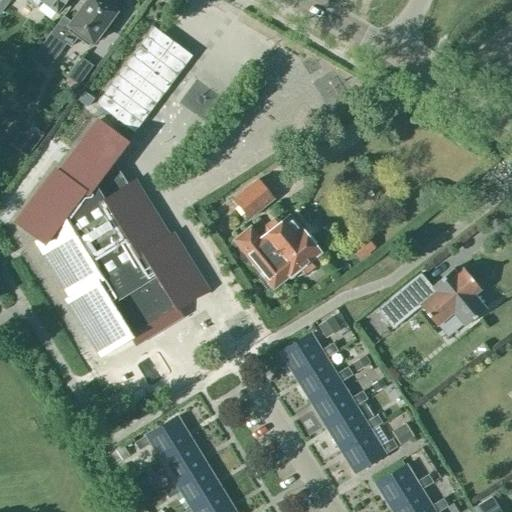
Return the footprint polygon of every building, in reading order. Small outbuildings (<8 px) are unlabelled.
[(0,0),(0,11),(8,0),(27,0),(36,6),(40,0),(57,13),(66,0),(0,0)] [(61,18),(35,53),(50,64),(65,43),(70,47),(71,46),(78,37),(89,45),(92,41),(94,42),(117,11),(101,0),(87,0),(70,24),(61,18)] [(192,55),(153,26),(96,103),(134,132),(192,55)] [(82,58),(68,76),(77,83),(91,65),(82,58)] [(20,124),(30,138),(43,129),(33,115),(20,124)] [(101,355),(139,332),(143,338),(172,320),(168,314),(206,290),(171,233),(166,236),(132,181),(127,184),(113,160),(127,142),(98,120),(59,172),(56,169),(16,223),(38,239),(36,240),(70,296),(66,298),(101,355)] [(257,179),(233,199),(249,219),(273,198),(257,179)] [(250,225),(232,240),(273,289),(318,252),(310,243),(299,230),(298,230),(297,228),(299,225),(294,218),(289,218),(288,217),(261,238),(250,225)] [(456,274),(452,269),(428,289),(417,276),(374,313),(389,331),(416,309),(433,328),(449,315),(461,329),(485,308),(473,294),(480,289),(462,268),(456,274)] [(309,333),(281,351),(296,375),(324,358),(324,357),(336,350),(331,343),(319,350),(309,333)] [(296,375),(310,399),(339,381),(351,373),(346,367),(334,374),(324,358),(296,375)] [(310,399),(325,423),(354,405),(366,398),(361,390),(349,398),(339,381),(310,399)] [(325,423),(340,447),(369,429),(381,421),(376,414),(364,421),(354,405),(325,423)] [(139,449),(151,442),(162,458),(191,441),(176,416),(135,442),(139,449)] [(391,431),(400,445),(413,436),(404,423),(391,431)] [(340,447),(355,471),(396,446),(391,438),(379,446),(369,429),(340,447)] [(176,482),(176,483),(206,465),(191,441),(162,458),(150,466),(154,473),(166,466),(176,482)] [(404,464),(375,483),(390,507),(419,489),(431,482),(427,475),(415,482),(404,464)] [(169,498),(181,490),(191,507),(220,489),(206,465),(176,483),(176,482),(164,490),(169,498)] [(234,511),(220,489),(191,507),(182,511),(234,511)] [(390,507),(393,511),(436,511),(446,506),(442,499),(430,506),(419,489),(390,507)] [(448,506),(452,502),(461,497),(455,489),(442,497),(448,506)] [(476,505),(480,511),(500,511),(490,496),(476,505)] [(458,511),(452,502),(448,506),(446,507),(449,511),(458,511)]
